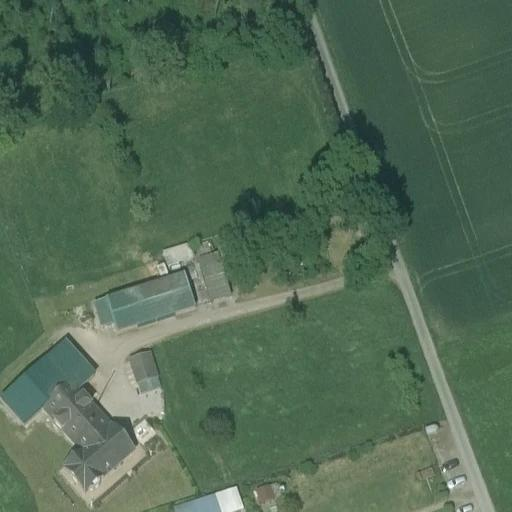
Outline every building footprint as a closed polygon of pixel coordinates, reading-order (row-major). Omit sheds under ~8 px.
[(201,260),(217,255),(214,243),(197,248),(201,260)] [(220,261),(208,265),(216,288),(227,284),(220,261)] [(116,337),(194,312),(183,280),(106,304),(114,329),(116,337)] [(114,329),(106,304),(93,307),(102,333),(114,329)] [(69,387),(76,395),(94,379),(64,347),(17,389),(44,419),(46,416),(42,412),(69,387)] [(146,359),(131,365),(137,384),(152,379),(146,359)] [(76,395),(69,387),(42,412),(46,416),(81,456),(109,431),(76,395)] [(109,431),(81,456),(63,473),(85,498),(88,494),(92,495),(99,489),(99,485),(133,456),(111,430),(109,431)] [(259,506),(278,498),(272,486),(254,494),(259,506)] [(240,511),(231,489),(174,508),(175,511),(240,511)]
